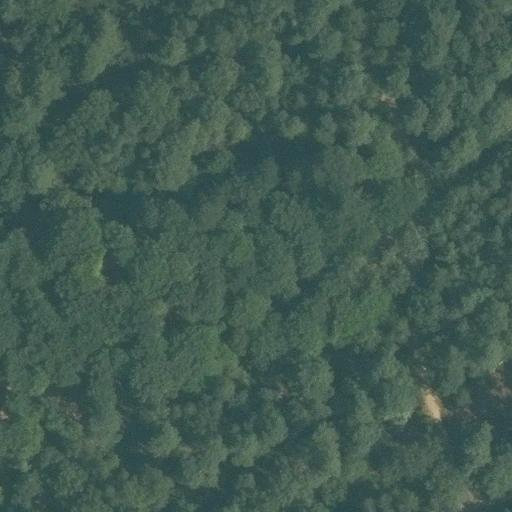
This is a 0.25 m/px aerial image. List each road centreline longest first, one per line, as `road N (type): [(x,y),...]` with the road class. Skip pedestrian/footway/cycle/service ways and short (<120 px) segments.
road 1 (track): [(0,356),(361,239),(511,155)]
road 2 (track): [(0,268),(40,511)]
road 3 (track): [(166,0),(0,44)]
